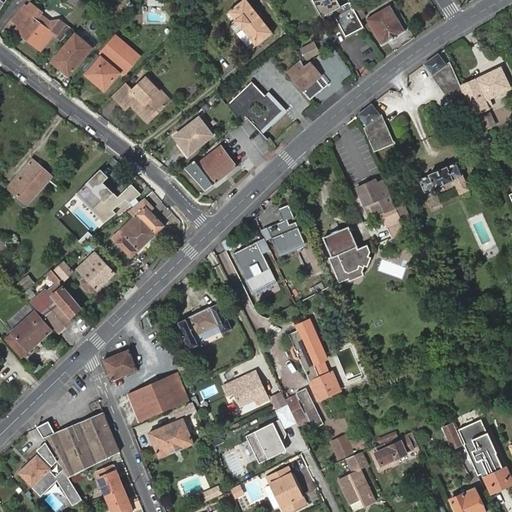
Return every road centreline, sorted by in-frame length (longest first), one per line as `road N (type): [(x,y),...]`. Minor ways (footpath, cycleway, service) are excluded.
road 1 (primary): [(210,231),(336,115),(461,23)]
road 2 (residential): [(210,231),(154,175),(0,51)]
road 3 (residential): [(154,511),(87,350)]
road 4 (primary): [(87,350),(210,231)]
road 5 (primary): [(0,435),(87,350)]
